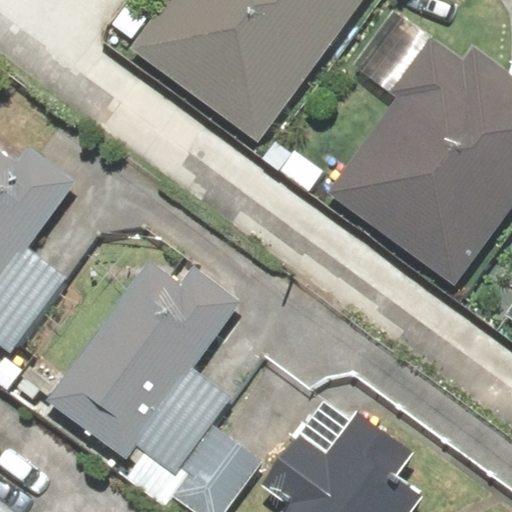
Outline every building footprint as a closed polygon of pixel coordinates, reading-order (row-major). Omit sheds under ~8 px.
[(258,161),(370,0),(174,0),(127,69),(258,161)] [(457,301),(511,223),(511,74),(480,52),(469,68),(430,41),(396,89),(406,96),(326,209),(457,301)] [(26,254),(75,188),(28,154),(14,174),(0,163),(0,354),(9,361),(66,284),(26,254)] [(195,377),(243,312),(194,276),(180,294),(148,271),(42,414),(129,478),(141,462),(173,486),(211,433),(232,405),(195,377)] [(397,490),(427,448),(367,404),(327,459),(302,441),(276,475),(300,493),(286,511),(420,511),(423,509),(397,490)] [(232,511),(262,471),(211,433),(173,486),(161,501),(175,511),(232,511)]
